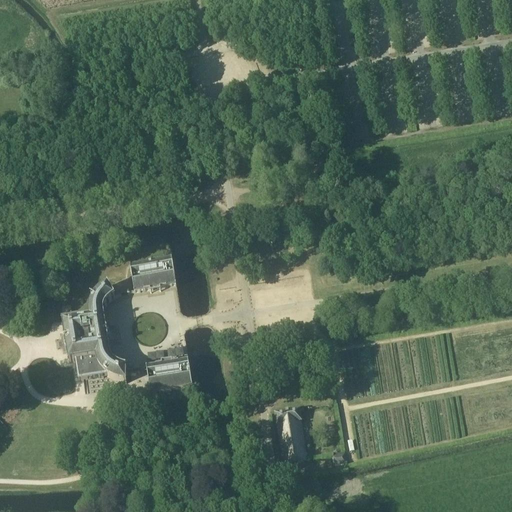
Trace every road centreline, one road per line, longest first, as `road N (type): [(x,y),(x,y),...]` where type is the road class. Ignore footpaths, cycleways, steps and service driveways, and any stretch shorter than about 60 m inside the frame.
road 1 (track): [(229,193),(0,234)]
road 2 (track): [(345,408),(511,378)]
